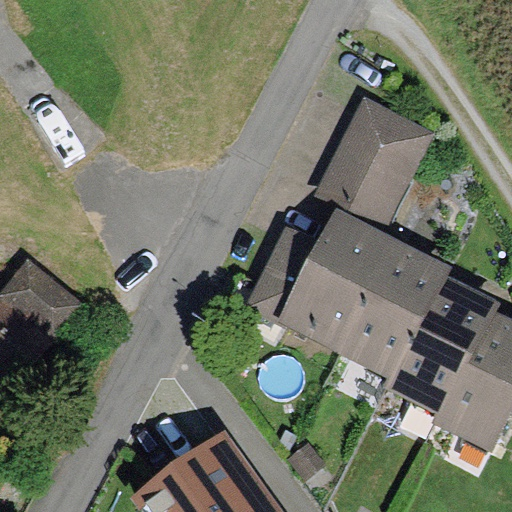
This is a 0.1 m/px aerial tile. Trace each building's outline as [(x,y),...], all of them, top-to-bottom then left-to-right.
[(437,138),(365,100),(311,202),(336,215),(384,240),(437,138)] [(247,312),(344,362),(402,250),(384,240),(336,215),(321,244),(291,228),(247,312)] [(402,250),(344,362),(391,387),(445,284),(450,274),(402,250)] [(0,300),(0,379),(16,393),(81,314),(28,270),(1,302),(0,300)] [(391,387),(386,397),(440,426),(495,320),(499,312),(445,284),(391,387)] [(440,426),(436,433),(491,462),(511,421),(511,328),(495,320),(440,426)] [(132,495),(144,511),(282,511),(255,473),(225,432),(132,495)] [(312,443),(290,460),(306,482),(328,465),(312,443)]
